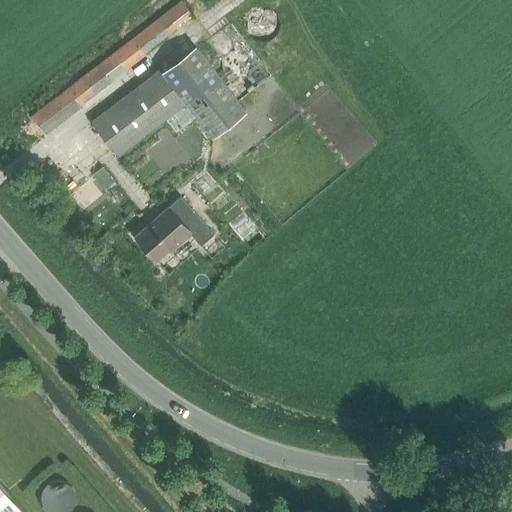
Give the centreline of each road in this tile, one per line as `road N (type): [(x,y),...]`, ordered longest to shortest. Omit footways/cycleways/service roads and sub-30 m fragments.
road 1 (unclassified): [(364,479),(251,454),(195,432),(98,345),(0,234)]
road 2 (unclassified): [(364,479),(440,478),(511,460)]
